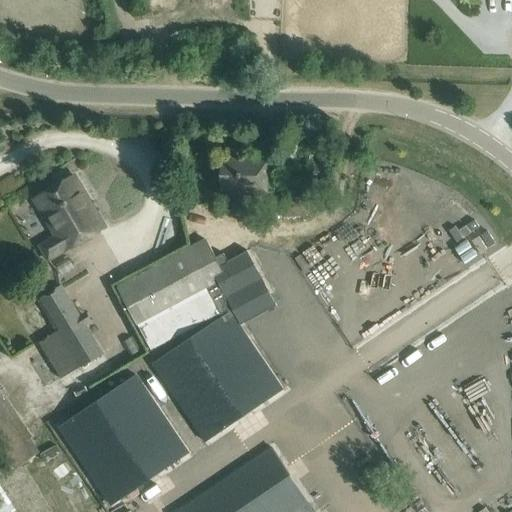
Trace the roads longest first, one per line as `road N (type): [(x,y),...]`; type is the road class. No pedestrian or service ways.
road 1 (unclassified): [(511,166),(481,140),(418,110),(378,103),(75,93),(0,78)]
road 2 (unknown): [(511,241),(327,365),(321,401),(369,511)]
